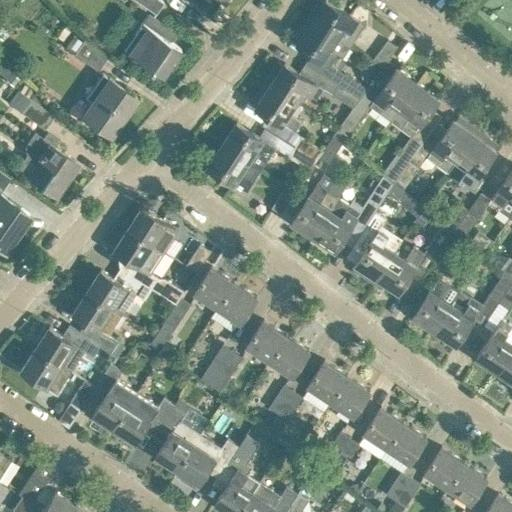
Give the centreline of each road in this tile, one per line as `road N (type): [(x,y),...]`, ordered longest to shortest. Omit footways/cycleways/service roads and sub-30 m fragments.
road 1 (residential): [(511,440),(145,156)]
road 2 (residential): [(0,319),(145,156)]
road 3 (residential): [(145,156),(279,0)]
road 4 (residential): [(163,511),(0,396)]
road 5 (residential): [(511,96),(401,0)]
